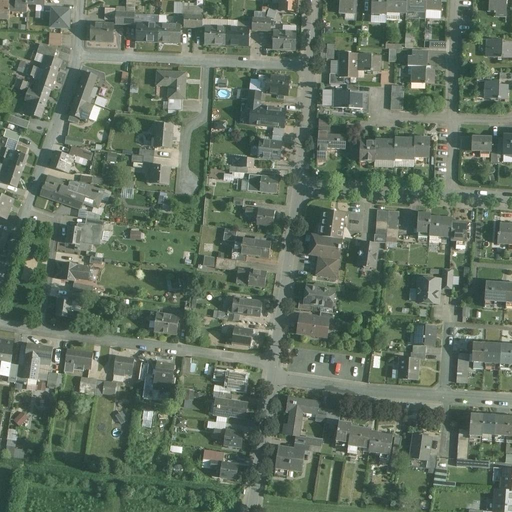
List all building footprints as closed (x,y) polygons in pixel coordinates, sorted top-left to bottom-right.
[(28,0),(17,0),(17,3),(11,2),(10,12),(28,13),(28,4),(28,0)] [(279,0),(279,11),(297,12),(297,0),(279,0)] [(339,0),(339,15),(357,16),(357,0),(339,0)] [(372,0),(372,16),(387,16),(387,14),(387,0),(372,0)] [(387,0),(387,14),(406,15),(406,13),(406,0),(387,0)] [(406,0),(406,13),(426,14),(426,11),(426,0),(406,0)] [(441,0),(426,0),(426,11),(441,12),(441,0)] [(488,0),(488,12),(506,12),(507,0),(506,0),(488,0)] [(11,2),(0,1),(0,19),(10,21),(10,12),(11,2)] [(183,16),(185,16),(194,16),(194,7),(183,6),(183,16)] [(194,16),(202,17),(203,7),(194,7),(194,16)] [(68,11),(52,11),(51,28),(69,29),(69,18),(67,18),(68,11)] [(125,25),(125,13),(117,13),(116,25),(125,25)] [(134,14),(125,13),(125,25),(134,26),(134,14)] [(193,28),(194,16),(185,16),(184,28),(193,28)] [(194,16),(193,28),(202,29),(202,17),(194,16)] [(262,19),(253,19),(253,31),(261,31),(262,19)] [(271,20),(262,19),(261,31),(270,32),(271,20)] [(114,25),(92,24),(91,42),(113,43),(114,25)] [(159,25),(137,24),(137,42),(158,43),(159,25)] [(181,26),(159,25),(158,43),(180,44),(181,26)] [(227,28),(206,27),(205,45),(227,46),(227,28)] [(296,27),(283,27),(283,33),(274,32),(273,50),(295,51),(296,27)] [(249,29),(227,28),(227,46),(248,47),(249,29)] [(62,34),(50,34),(49,45),(61,46),(62,34)] [(511,44),(503,44),(503,41),(487,40),(486,58),(511,58),(511,44)] [(57,50),(43,45),(40,54),(47,57),(45,64),(42,63),(40,69),(37,79),(35,85),(51,91),(56,75),(57,75),(62,61),(54,58),(57,50)] [(428,51),(412,51),(412,57),(412,64),(426,65),(427,65),(428,51)] [(357,54),(340,54),(339,75),(339,78),(345,78),(357,79),(357,72),(357,54)] [(372,55),(357,54),(357,72),(380,73),(381,59),(372,58),(372,55)] [(426,65),(412,64),(412,57),(408,57),(408,67),(409,67),(408,75),(411,75),(411,84),(434,85),(435,71),(430,71),(431,67),(427,67),(426,65)] [(40,69),(25,64),(26,63),(21,61),(17,72),(26,75),(33,77),(32,78),(33,79),(34,78),(37,79),(40,69)] [(98,77),(89,74),(90,73),(88,72),(87,73),(85,72),(75,99),(90,105),(93,99),(94,99),(98,89),(94,88),(98,77)] [(186,74),(158,73),(157,86),(169,87),(169,99),(183,100),(185,100),(186,74)] [(511,75),(496,74),(496,82),(499,82),(511,83),(511,75)] [(339,75),(330,75),(329,85),(344,85),(345,78),(339,78),(339,75)] [(289,78),(267,76),(265,94),(287,96),(289,78)] [(27,83),(17,79),(14,87),(14,88),(17,89),(24,92),(27,85),(26,85),(27,83)] [(496,82),(485,82),(485,99),(508,100),(508,86),(499,86),(499,82),(496,82)] [(51,91),(35,85),(33,92),(30,91),(27,101),(36,104),(31,116),(40,119),(45,107),(51,91)] [(350,92),(334,92),(333,109),(363,109),(363,95),(350,95),(350,92)] [(95,104),(105,108),(108,101),(98,97),(95,104)] [(90,105),(75,99),(69,115),(70,116),(80,119),(86,121),(85,122),(87,123),(93,106),(90,105)] [(183,100),(169,99),(168,111),(182,112),(183,100)] [(286,111),(252,107),(250,125),(284,129),(286,111)] [(29,123),(11,116),(8,123),(27,130),(29,123)] [(80,119),(70,116),(68,121),(78,125),(80,119)] [(173,126),(156,125),(154,148),(171,150),(173,126)] [(328,132),(318,132),(317,160),(326,161),(327,149),(346,150),(346,137),(328,136),(328,132)] [(511,135),(505,135),(504,135),(503,157),(504,157),(504,156),(511,156),(511,135)] [(430,138),(415,137),(415,139),(414,159),(429,160),(430,138)] [(83,140),(67,138),(66,145),(82,147),(83,140)] [(415,139),(395,138),(395,141),(394,161),(395,161),(414,161),(414,159),(415,139)] [(491,138),(477,138),(477,140),(471,140),(471,152),(491,153),(491,138)] [(395,141),(376,141),(376,140),(375,142),(376,143),(375,161),(395,162),(395,161),(394,161),(395,141)] [(282,143),(260,141),(258,159),(280,161),(282,143)] [(360,142),(352,141),(351,158),(360,158),(360,142)] [(375,142),(361,142),(360,142),(360,158),(360,163),(374,163),(375,163),(375,161),(376,143),(375,142)] [(28,149),(17,145),(15,149),(14,149),(13,150),(15,150),(14,151),(26,155),(28,149)] [(10,149),(0,146),(0,157),(3,158),(6,159),(10,149)] [(14,151),(10,149),(6,159),(3,158),(1,164),(7,166),(6,167),(22,172),(28,156),(26,155),(14,151)] [(88,154),(77,149),(75,156),(86,160),(88,154)] [(75,158),(56,151),(51,167),(66,172),(68,165),(72,166),(75,158)] [(117,155),(103,153),(102,160),(116,162),(117,155)] [(142,156),(133,155),(132,163),(153,166),(154,157),(142,156)] [(253,160),(241,160),(240,168),(248,168),(252,169),(253,160)] [(170,167),(153,166),(152,184),(168,185),(169,175),(170,175),(170,167)] [(22,172),(6,167),(4,173),(7,175),(4,184),(17,188),(22,172)] [(63,181),(48,176),(45,184),(44,184),(40,196),(56,202),(63,181)] [(261,177),(249,176),(248,181),(242,181),(241,191),(247,192),(259,194),(259,193),(276,195),(278,179),(261,177)] [(104,192),(78,187),(77,189),(73,187),(74,183),(70,182),(70,183),(63,181),(56,202),(80,210),(82,203),(94,207),(99,195),(102,196),(104,192)] [(158,203),(164,205),(163,210),(170,211),(172,202),(165,201),(166,194),(160,192),(158,203)] [(12,200),(0,195),(0,217),(5,220),(8,210),(12,200)] [(275,212),(258,210),(258,211),(257,217),(256,225),(273,227),(275,212)] [(332,213),(324,212),(320,237),(341,240),(345,215),(337,213),(335,211),(332,213)] [(100,214),(87,212),(86,219),(99,221),(100,214)] [(431,214),(418,214),(417,234),(429,234),(430,218),(431,214)] [(453,219),(430,218),(429,234),(429,237),(451,239),(452,222),(453,219)] [(99,221),(86,219),(85,226),(102,229),(102,228),(103,228),(104,222),(99,221)] [(468,223),(452,222),(451,239),(451,242),(467,243),(468,223)] [(511,224),(500,224),(499,234),(498,233),(497,245),(511,245),(511,224)] [(102,229),(85,226),(84,226),(82,227),(82,229),(69,227),(66,244),(75,245),(75,250),(87,252),(88,243),(99,244),(100,241),(102,239),(103,233),(101,231),(102,229)] [(237,231),(225,229),(223,241),(235,243),(235,242),(237,231)] [(398,230),(387,230),(387,236),(386,238),(397,239),(398,230)] [(132,240),(142,239),(141,231),(131,232),(132,240)] [(376,235),(375,235),(374,243),(386,244),(386,238),(387,236),(376,235)] [(320,237),(312,236),(311,245),(321,247),(317,275),(336,278),(337,278),(342,241),(341,240),(320,237)] [(271,243),(255,241),(254,241),(242,240),(242,243),(235,242),(235,243),(242,244),(240,254),(240,255),(247,256),(269,259),(271,243)] [(378,246),(362,243),(360,252),(358,254),(360,257),(358,266),(363,266),(364,269),(368,270),(371,268),(375,268),(378,246)] [(240,254),(235,253),(232,255),(231,260),(237,261),(246,262),(247,256),(240,255),(240,254)] [(103,259),(91,257),(90,264),(102,265),(103,259)] [(231,260),(217,258),(215,269),(235,272),(237,261),(231,260)] [(90,268),(77,266),(77,265),(64,263),(61,280),(74,282),(75,279),(88,281),(90,268)] [(267,272),(250,270),(250,271),(238,269),(236,284),(264,288),(267,272)] [(452,271),(443,271),(442,289),(451,289),(452,271)] [(172,280),(172,288),(180,288),(179,279),(172,280)] [(440,280),(419,279),(417,303),(438,304),(440,280)] [(507,285),(487,283),(486,302),(505,304),(507,285)] [(93,287),(74,284),(72,292),(92,295),(93,287)] [(327,289),(307,286),(305,302),(304,304),(313,306),(325,307),(327,307),(334,302),(333,301),(335,291),(327,290),(327,289)] [(203,292),(196,291),(195,299),(194,299),(192,308),(197,309),(198,301),(201,301),(203,292)] [(72,301),(59,299),(56,316),(72,318),(73,311),(70,311),(72,301)] [(246,301),(234,299),(233,306),(240,307),(245,307),(246,301)] [(262,302),(246,300),(246,301),(245,307),(244,311),(244,316),(260,318),(262,302)] [(305,302),(299,301),(298,309),(312,311),(313,306),(304,304),(305,302)] [(333,315),(320,313),(320,319),(328,320),(328,321),(332,321),(333,315)] [(179,318),(157,314),(155,333),(177,336),(179,318)] [(320,319),(301,316),(298,334),(326,338),(328,321),(328,320),(320,319)] [(436,327),(416,326),(415,345),(415,346),(426,347),(434,348),(436,327)] [(235,329),(223,327),(222,334),(234,336),(235,329)] [(252,331),(235,328),(235,329),(234,336),(233,344),(250,347),(252,331)] [(13,342),(0,340),(0,363),(3,364),(3,363),(4,357),(11,358),(13,342)] [(486,344),(474,343),(473,363),(474,363),(474,369),(483,370),(483,363),(484,364),(486,344)] [(53,348),(27,344),(24,366),(26,366),(24,378),(28,379),(28,385),(36,386),(37,380),(38,374),(39,366),(38,366),(38,365),(51,367),(53,348)] [(501,345),(486,344),(484,364),(486,364),(486,370),(495,371),(495,364),(500,365),(501,345)] [(426,347),(415,346),(415,345),(414,345),(413,354),(426,354),(426,347)] [(511,345),(501,345),(500,365),(511,365),(511,345)] [(76,353),(67,351),(64,373),(74,374),(74,371),(76,353)] [(93,355),(76,353),(74,371),(82,372),(83,370),(91,371),(93,355)] [(413,354),(412,353),(411,360),(418,360),(418,361),(425,362),(426,354),(413,354)] [(133,360),(117,358),(116,370),(116,371),(115,376),(124,377),(124,376),(131,377),(133,360)] [(411,360),(401,359),(399,380),(417,381),(418,361),(418,360),(411,360)] [(18,366),(3,363),(3,364),(0,363),(0,366),(0,369),(10,371),(9,378),(16,379),(18,366)] [(174,366),(157,364),(155,383),(164,384),(165,381),(167,382),(167,383),(168,383),(168,382),(172,382),(174,366)] [(51,367),(38,365),(38,366),(39,366),(38,374),(49,376),(49,373),(50,373),(51,367)] [(24,367),(18,366),(16,379),(16,383),(24,384),(24,378),(26,366),(24,366),(24,367)] [(50,373),(49,373),(49,376),(47,387),(56,388),(58,375),(50,373)] [(65,376),(58,375),(56,388),(63,389),(65,376)] [(245,376),(228,375),(228,382),(227,390),(243,392),(245,376)] [(96,381),(80,379),(79,387),(86,388),(85,394),(94,395),(96,381)] [(117,384),(105,383),(103,395),(115,397),(117,384)] [(167,392),(164,391),(161,404),(171,406),(173,392),(167,391),(167,392)] [(232,395),(219,393),(218,401),(231,402),(232,395)] [(319,404),(290,400),(288,413),(289,414),(288,426),(285,425),(283,435),(295,437),(299,438),(303,415),(317,417),(318,410),(319,404)] [(231,402),(218,401),(218,405),(211,404),(210,416),(229,418),(245,420),(247,405),(231,402)] [(327,411),(318,410),(317,417),(316,423),(325,424),(327,411)] [(22,411),(14,421),(21,427),(29,417),(22,411)] [(334,412),(327,411),(325,424),(332,425),(334,412)] [(122,423),(127,420),(123,412),(117,415),(122,423)] [(340,413),(334,412),(332,425),(339,426),(340,413)] [(483,416),(471,415),(470,431),(470,436),(482,437),(482,435),(483,416)] [(496,416),(483,416),(482,435),(494,436),(496,416)] [(508,417),(496,416),(494,436),(507,437),(508,417)] [(352,423),(339,421),(339,426),(336,441),(349,443),(351,426),(352,423)] [(372,429),(351,426),(349,443),(348,447),(369,450),(371,432),(372,432),(372,429)] [(17,447),(18,430),(9,429),(7,446),(17,447)] [(227,432),(215,431),(214,437),(226,439),(227,432)] [(243,433),(227,431),(227,432),(226,439),(225,447),(241,449),(243,433)] [(372,432),(371,432),(369,450),(369,452),(390,455),(393,435),(372,432)] [(431,439),(414,436),(411,458),(427,461),(428,461),(429,455),(431,439)] [(322,440),(306,438),(306,439),(299,438),(295,437),(294,444),(321,447),(322,440)] [(469,443),(458,442),(457,454),(468,455),(469,443)] [(321,448),(294,444),(293,450),(305,452),(320,454),(321,448)] [(293,450),(279,448),(276,469),(302,473),(305,452),(293,450)] [(399,449),(393,448),(391,464),(397,465),(399,449)] [(25,458),(25,450),(15,449),(14,458),(25,458)] [(437,456),(429,455),(428,461),(427,461),(426,469),(435,470),(437,456)] [(239,465),(212,461),(211,470),(221,471),(220,479),(236,481),(239,465)] [(436,468),(435,486),(446,487),(448,469),(436,468)] [(511,469),(502,469),(501,491),(511,491),(511,469)] [(511,511),(511,491),(501,491),(495,490),(493,511),(511,511)]
